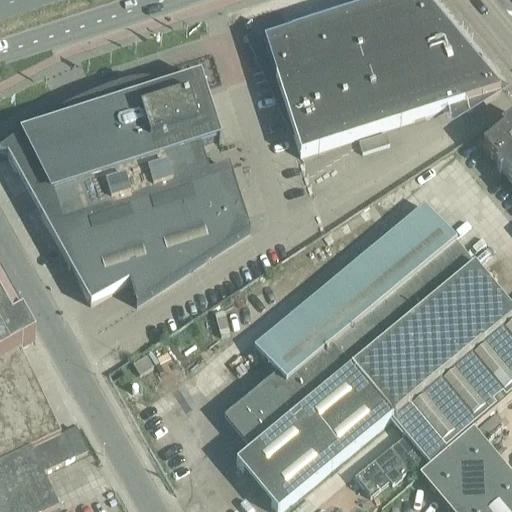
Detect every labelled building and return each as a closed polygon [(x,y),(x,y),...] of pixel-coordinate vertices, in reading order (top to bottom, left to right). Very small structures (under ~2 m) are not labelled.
[(419,0),(399,0),(284,37),(263,44),(275,82),(300,160),(499,96),(500,96),(419,0)] [(0,158),(7,159),(46,229),(90,308),(128,287),(140,305),(135,308),(136,309),(250,235),(229,170),(208,176),(200,148),(217,142),(219,147),(221,146),(200,81),(198,82),(200,89),(193,92),(192,90),(185,92),(186,94),(177,97),(173,94),(170,92),(166,91),(162,89),(159,88),(155,87),(150,86),(145,86),(141,86),(136,86),(132,87),(129,87),(116,91),(104,95),(97,98),(86,103),(71,110),(61,115),(46,123),(33,131),(19,140),(20,140),(8,148),(0,154),(0,158)] [(511,185),(511,124),(482,150),(497,168),(496,168),(500,174),(501,173),(511,185)] [(254,398),(224,423),(251,456),(236,468),(273,511),(283,511),(390,424),(391,424),(405,440),(418,456),(421,459),(423,462),(429,470),(472,433),(511,398),(511,316),(424,211),(255,351),(278,379),(254,398)] [(0,467),(60,439),(19,353),(34,345),(0,283),(0,467)] [(132,367),(139,379),(153,370),(146,359),(132,367)] [(62,438),(60,439),(0,467),(0,511),(57,511),(41,477),(87,456),(75,432),(62,438)] [(511,511),(511,480),(472,433),(429,470),(419,479),(446,511),(511,511)] [(405,440),(354,483),(370,502),(389,486),(391,489),(423,462),(421,459),(418,456),(405,440)]
